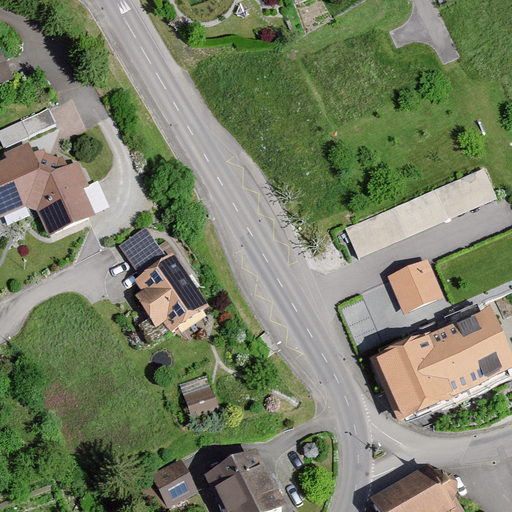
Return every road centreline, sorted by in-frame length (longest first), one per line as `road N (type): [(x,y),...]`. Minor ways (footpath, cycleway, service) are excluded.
road 1 (tertiary): [(360,462),(331,367),(111,0)]
road 2 (unclassified): [(511,439),(360,462)]
road 3 (residential): [(0,329),(30,299),(104,267)]
